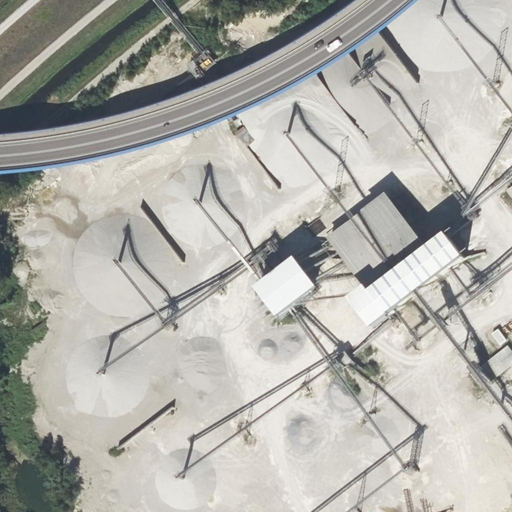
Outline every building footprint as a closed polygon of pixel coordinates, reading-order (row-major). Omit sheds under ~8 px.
[(392,191),(332,237),(370,287),(356,297),(380,328),(474,256),(455,232),(435,247),(392,191)] [(320,218),(307,228),(315,238),(328,229),(320,218)] [(309,255),(264,287),(286,318),(330,286),(309,255)] [(116,260),(109,276),(130,286),(138,271),(116,260)] [(511,347),(510,344),(485,363),(496,377),(511,364),(511,347)]
